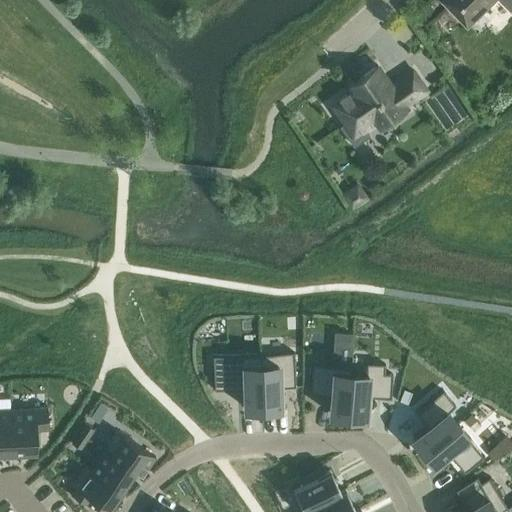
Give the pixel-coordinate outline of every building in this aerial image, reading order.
[(461,20),(466,20),(468,22),(471,20),(476,20),(482,14),(482,9),(491,0),(499,0),(511,12),(511,10),(511,0),(446,0),(455,9),(455,14),(461,20)] [(349,84),(353,89),(331,104),(344,124),(340,127),(353,145),(368,135),(363,128),(374,120),(379,128),(407,108),(405,106),(427,91),(413,70),(391,85),(377,65),(349,84)] [(369,198),(368,195),(358,181),(340,193),(351,210),(369,198)] [(294,352),(259,353),(262,407),(279,406),(278,387),(295,386),(294,352)] [(259,353),(213,355),(214,389),(244,388),(245,408),(262,407),(259,353)] [(311,361),(313,392),(330,393),(328,412),(346,415),(349,371),(350,366),(311,361)] [(349,371),(346,415),(363,416),(364,396),(390,398),(392,373),(383,372),(384,363),(366,362),(365,372),(349,371)] [(427,425),(412,437),(423,450),(457,422),(447,410),(455,405),(443,391),(416,412),(427,425)] [(47,407),(10,408),(12,453),(37,452),(36,429),(48,428),(47,407)] [(10,408),(0,408),(0,453),(12,453),(10,408)] [(457,422),(423,450),(435,464),(449,451),(466,471),(485,456),(457,422)] [(85,423),(78,433),(87,438),(94,429),(85,423)] [(115,429),(102,449),(109,454),(142,476),(155,456),(115,429)] [(87,438),(78,433),(72,443),(80,448),(87,438)] [(86,464),(85,465),(122,490),(134,472),(141,477),(142,476),(109,454),(102,449),(90,467),(86,464)] [(76,487),(71,494),(85,504),(90,497),(108,510),(122,490),(85,465),(72,485),(76,487)] [(314,474),(291,485),(303,509),(344,488),(344,487),(340,489),(334,478),(328,466),(314,474)] [(471,509),(466,511),(498,511),(509,505),(490,477),(483,481),(479,475),(469,482),(473,488),(462,495),(471,509)] [(344,488),(303,509),(304,510),(308,507),(310,511),(352,511),(360,508),(360,507),(355,509),(344,488)]
